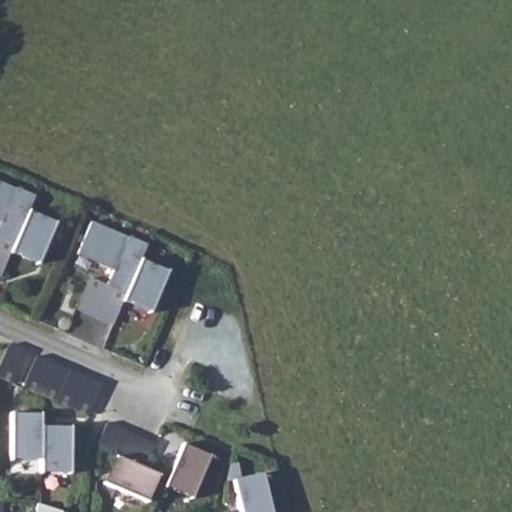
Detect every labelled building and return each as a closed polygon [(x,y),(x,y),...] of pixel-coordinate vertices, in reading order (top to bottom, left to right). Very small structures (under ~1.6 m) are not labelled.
[(0,275),(11,252),(37,263),(54,224),(27,212),(34,197),(0,182),(0,221),(1,221),(0,222),(0,275)] [(89,279),(76,310),(112,325),(122,300),(150,312),(166,272),(139,261),(146,246),(90,222),(77,254),(113,269),(106,286),(89,279)] [(36,355),(22,387),(88,416),(102,384),(36,355)] [(40,414),(11,413),(10,459),(39,460),(39,472),(69,472),(70,427),(40,427),(40,414)] [(155,444),(107,422),(96,447),(144,469),(155,444)] [(208,456),(181,445),(163,486),(190,498),(208,456)] [(237,463),(229,464),(226,481),(232,479),(239,511),(270,511),(261,473),(240,478),(237,463)] [(166,492),(159,511),(173,511),(178,495),(166,492)]
